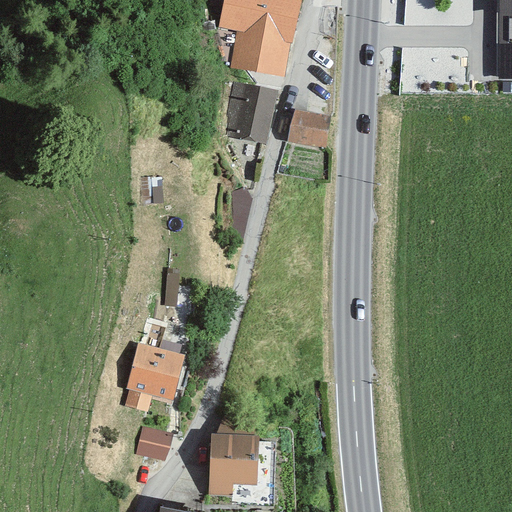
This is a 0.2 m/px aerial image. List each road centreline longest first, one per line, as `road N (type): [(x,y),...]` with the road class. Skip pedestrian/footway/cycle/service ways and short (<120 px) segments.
road 1 (residential): [(140,511),(221,370),(312,0)]
road 2 (secondary): [(364,511),(351,349),(363,0)]
